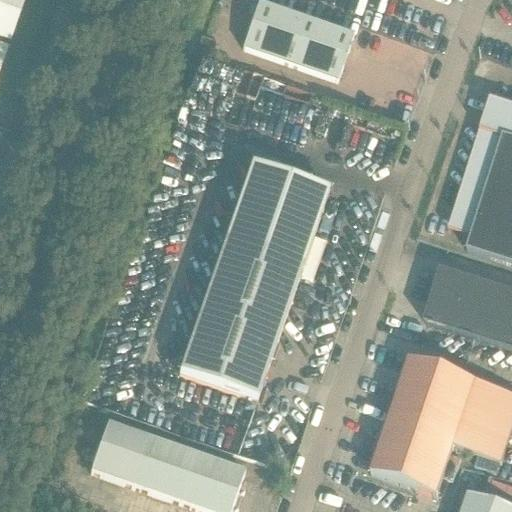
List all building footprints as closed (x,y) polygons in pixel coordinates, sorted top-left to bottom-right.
[(0,0),(0,73),(25,0),(0,0)] [(353,38),(258,5),(242,51),(337,85),(353,38)] [(449,232),(471,239),(502,140),(511,142),(511,107),(491,101),(449,232)] [(511,142),(502,140),(471,239),(466,254),(511,268),(511,142)] [(251,169),(233,218),(311,245),(328,195),(251,169)] [(255,405),(311,245),(233,218),(178,378),(255,405)] [(511,352),(511,298),(440,276),(425,326),(511,352)] [(511,417),(511,398),(409,364),(404,378),(396,400),(389,422),(380,448),(374,466),(370,478),(432,499),(448,450),(496,466),(511,417)] [(107,428),(90,476),(191,511),(230,511),(243,476),(107,428)] [(55,491),(55,505),(76,505),(75,491),(55,491)] [(509,511),(467,498),(462,511),(509,511)]
